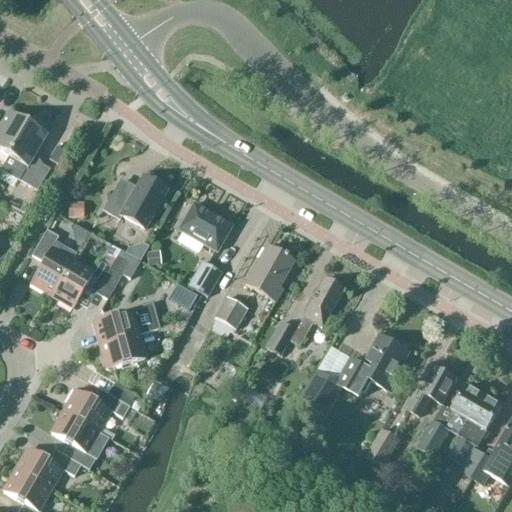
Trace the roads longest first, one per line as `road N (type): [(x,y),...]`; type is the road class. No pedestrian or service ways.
road 1 (unclassified): [(511,236),(371,152),(226,20),(181,14),(123,51)]
road 2 (tertiary): [(511,314),(187,119),(123,51)]
